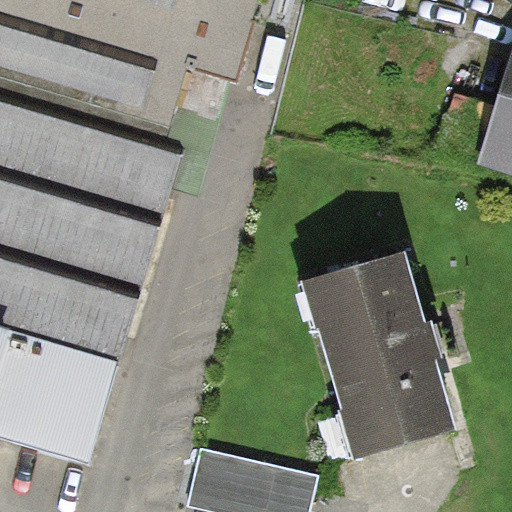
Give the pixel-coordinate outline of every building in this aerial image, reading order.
[(0,0),(0,437),(94,465),(186,150),(171,145),(192,72),(238,85),(263,0),(0,0)] [(511,55),(480,156),(511,165),(511,55)] [(405,254),(305,282),(356,459),(456,430),(405,254)] [(174,430),(162,496),(185,500),(197,434),(174,430)] [(317,478),(203,454),(191,510),(202,511),(309,511),(314,492),(317,478)]
